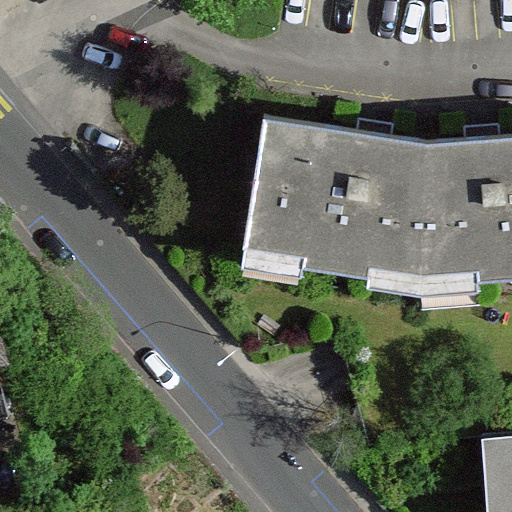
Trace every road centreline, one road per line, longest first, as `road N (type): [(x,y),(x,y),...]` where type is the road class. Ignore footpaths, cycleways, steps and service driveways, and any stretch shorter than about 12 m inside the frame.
road 1 (residential): [(0,168),(312,511)]
road 2 (unknown): [(117,0),(162,41),(229,68),(511,79)]
road 3 (unknown): [(0,99),(102,0)]
